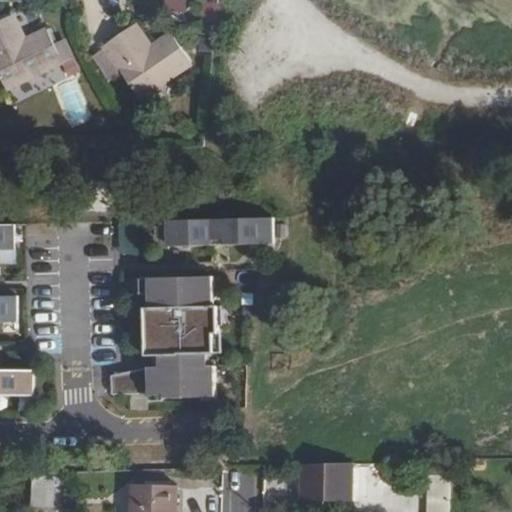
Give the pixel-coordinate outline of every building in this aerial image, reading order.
[(22,42),(28,38),(16,14),(9,17),(22,42)] [(0,21),(0,74),(7,90),(63,63),(69,76),(80,72),(73,58),(64,62),(48,29),(28,38),(22,42),(9,17),(0,21)] [(147,50),(154,46),(139,23),(132,28),(147,50)] [(141,99),(194,64),(173,33),(154,46),(147,50),(132,28),(105,46),(141,99)] [(275,218),(169,221),(170,248),(276,245),(275,218)] [(142,219),(122,220),(123,252),(144,251),(142,219)] [(16,225),(0,225),(0,251),(17,251),(16,225)] [(217,278),(150,280),(153,368),(114,377),(115,396),(154,394),(154,402),(221,400),(217,278)] [(19,297),(0,296),(0,323),(19,324),(19,297)] [(35,371),(0,370),(0,397),(34,398),(35,371)] [(423,461),(422,511),(449,511),(451,460),(423,461)] [(354,463),(312,464),(311,497),(353,498),(354,463)] [(35,506),(58,507),(60,476),(37,474),(35,506)] [(133,511),(176,511),(177,482),(134,481),(133,511)]
